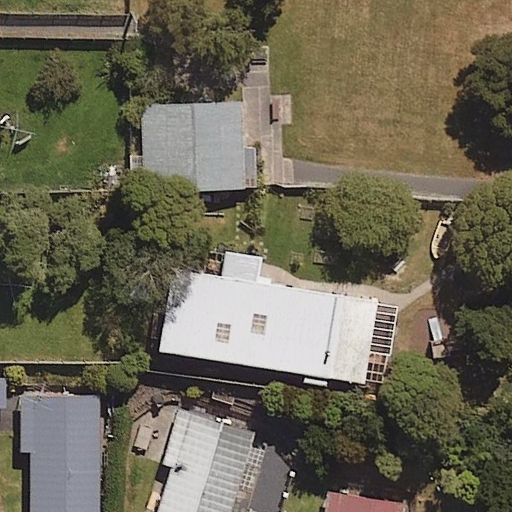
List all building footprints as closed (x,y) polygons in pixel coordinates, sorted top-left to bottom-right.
[(239,100),(134,101),(129,190),(255,188),(254,146),(239,146),(239,100)] [(147,343),(293,366),(292,376),(318,380),(320,370),(356,376),(369,295),(249,276),(253,252),(215,246),(211,271),(159,263),(147,343)] [(94,511),(96,394),(17,393),(16,448),(26,448),(24,511),(94,511)] [(223,511),(241,463),(262,471),(273,440),(185,409),(149,511),(223,511)] [(270,465),(255,511),(251,511),(244,510),(243,511),(280,511),(293,472),(270,465)] [(404,511),(407,498),(330,486),(325,511),(404,511)]
